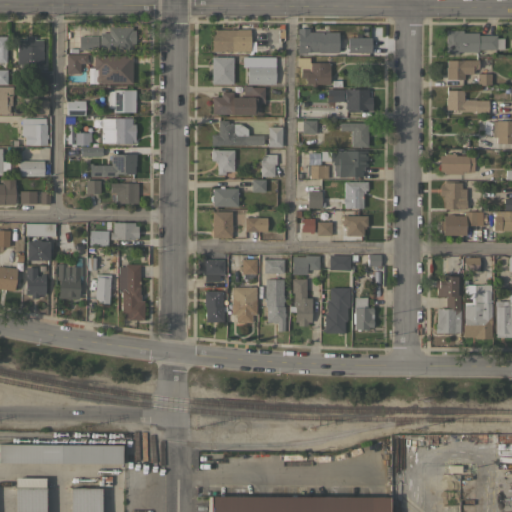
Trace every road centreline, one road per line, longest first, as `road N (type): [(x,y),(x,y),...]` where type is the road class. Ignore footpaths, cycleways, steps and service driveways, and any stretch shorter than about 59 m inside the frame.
road 1 (residential): [(511,368),(266,360),(0,324)]
road 2 (residential): [(511,7),(0,4)]
road 3 (residential): [(172,419),(170,0)]
road 4 (residential): [(405,365),(407,0)]
road 5 (residential): [(172,419),(0,412)]
